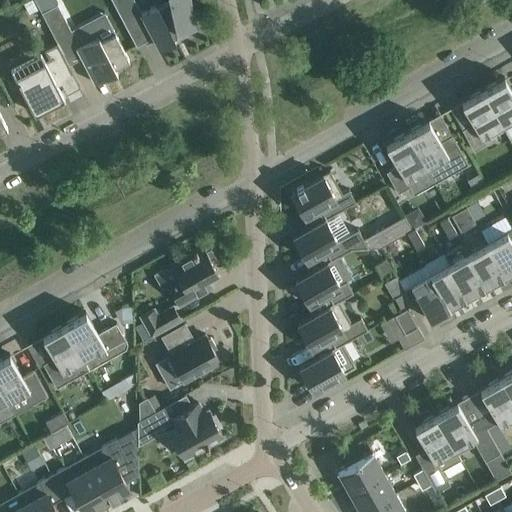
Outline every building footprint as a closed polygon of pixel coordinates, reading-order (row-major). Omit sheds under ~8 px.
[(35,0),(27,0),(24,2),(30,13),(40,8),(35,0)] [(134,0),(111,0),(129,33),(131,32),(128,28),(144,19),(160,48),(187,34),(184,27),(195,25),(189,0),(165,0),(141,12),(134,0)] [(76,39),(58,4),(42,12),(58,42),(60,47),(76,39)] [(98,35),(75,47),(94,83),(116,70),(115,66),(129,59),(115,32),(101,40),(98,35)] [(27,99),(34,113),(64,98),(54,79),(72,70),(60,47),(58,42),(45,49),(49,58),(45,60),(40,50),(11,66),(15,75),(9,78),(22,102),(27,99)] [(482,89),(503,126),(511,120),(511,91),(504,77),(482,89)] [(503,126),(482,89),(461,101),(473,123),(462,129),(473,150),(486,143),(483,137),(503,126)] [(468,164),(451,134),(440,141),(428,119),(406,131),(427,168),(435,182),(468,164)] [(427,168),(406,131),(385,143),(397,165),(386,171),(392,182),(403,176),(405,180),(427,168)] [(355,200),(349,188),(341,192),(329,170),(291,191),(293,195),(291,196),(298,207),(299,206),(304,215),(319,206),(325,217),(355,200)] [(485,214),(477,200),(466,206),(467,208),(472,217),(474,220),(485,214)] [(467,208),(466,206),(451,214),(460,230),(475,222),(474,220),(467,208)] [(456,233),(447,216),(439,221),(448,237),(456,233)] [(325,217),(293,235),(295,238),(294,239),(300,251),(302,249),(307,258),(325,248),(331,260),(351,249),(384,248),(377,234),(365,240),(358,228),(344,236),(339,238),(327,218),(326,218),(325,217)] [(406,232),(416,248),(423,244),(414,227),(406,232)] [(511,227),(486,242),(506,277),(511,273),(511,227)] [(486,242),(467,253),(487,288),(506,277),(486,242)] [(444,254),(449,263),(468,298),(487,288),(467,253),(462,244),(444,254)] [(167,283),(178,303),(211,285),(206,276),(217,270),(213,263),(217,260),(210,249),(207,251),(204,247),(196,251),(196,249),(192,251),(193,253),(186,257),(185,255),(174,261),(175,263),(171,265),(178,277),(167,283)] [(346,279),(341,282),(328,260),(296,278),(298,282),(296,283),(302,294),(304,293),(309,302),(327,292),(333,302),(353,291),(346,279)] [(388,262),(380,266),(386,277),(394,273),(388,262)] [(449,263),(430,274),(449,309),(468,298),(449,263)] [(449,309),(430,274),(403,289),(413,305),(419,302),(430,320),(449,309)] [(367,328),(360,316),(350,322),(338,301),(353,292),(353,291),(333,302),(298,322),(300,326),(298,327),(304,338),(306,337),(311,346),(329,336),(335,346),(367,328)] [(405,292),(396,297),(403,309),(407,307),(411,304),(405,292)] [(145,323),(151,335),(182,318),(181,315),(180,315),(173,304),(158,312),(154,306),(139,314),(145,323)] [(403,309),(393,314),(404,334),(410,344),(423,337),(417,326),(407,307),(403,309)] [(127,343),(116,322),(97,332),(85,311),(64,323),(84,360),(89,368),(126,348),(127,343)] [(84,360),(64,323),(42,335),(54,357),(43,363),(49,373),(57,387),(89,368),(84,360)] [(145,323),(138,327),(144,338),(151,335),(145,323)] [(169,348),(170,348),(172,352),(169,354),(183,381),(220,360),(213,348),(216,347),(210,337),(208,338),(205,334),(193,341),(190,336),(191,335),(184,323),(162,335),(169,348)] [(300,370),(306,381),(308,380),(313,389),(355,365),(342,342),(300,365),(302,369),(300,370)] [(9,353),(0,358),(0,387),(8,402),(15,413),(47,395),(38,379),(32,369),(21,375),(9,353)] [(511,369),(500,376),(511,397),(511,369)] [(136,370),(120,379),(125,389),(137,383),(136,370)] [(511,418),(511,397),(500,376),(479,388),(491,410),(480,416),(486,427),(497,421),(499,425),(511,418)] [(0,421),(15,413),(8,402),(0,387),(0,421)] [(147,396),(138,401),(139,418),(155,409),(147,396)] [(500,452),(486,427),(480,416),(469,422),(457,401),(435,413),(455,450),(473,440),(485,460),(500,452)] [(136,421),(137,443),(168,427),(184,457),(223,435),(218,427),(221,426),(214,413),(211,415),(208,409),(203,412),(198,402),(172,416),(166,404),(136,421)] [(46,420),(52,430),(69,421),(63,410),(46,420)] [(431,483),(436,492),(450,484),(437,460),(455,450),(435,413),(413,425),(425,447),(414,453),(422,467),(427,475),(431,483)] [(83,456),(108,500),(129,488),(118,467),(129,461),(116,438),(83,456)] [(44,461),(34,445),(22,451),(32,468),(44,461)] [(405,449),(396,455),(400,462),(410,457),(405,449)] [(350,491),(384,472),(371,450),(337,469),(350,491)] [(83,456),(51,474),(63,497),(74,491),(86,511),(108,500),(83,456)] [(422,467),(413,473),(417,481),(427,475),(422,467)] [(395,492),(384,472),(350,491),(361,511),(395,492)] [(51,474),(18,492),(29,511),(57,511),(53,503),(63,497),(51,474)] [(431,483),(427,475),(417,481),(421,488),(431,483)] [(500,485),(492,489),(497,498),(505,494),(500,485)] [(492,489),(484,493),(489,503),(497,498),(492,489)] [(1,511),(0,509),(0,511),(29,511),(18,492),(17,492),(23,503),(6,511),(1,511)] [(406,511),(395,492),(361,511),(406,511)]
